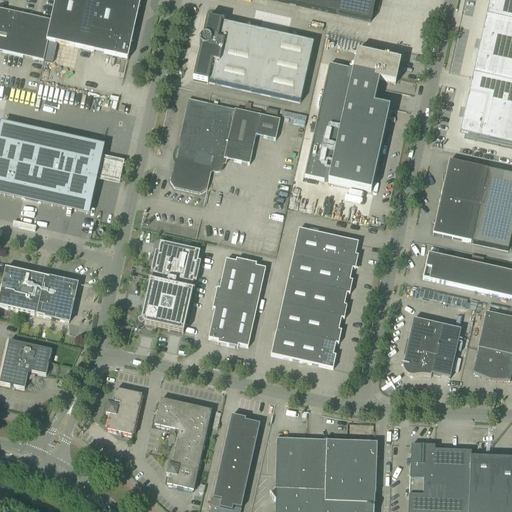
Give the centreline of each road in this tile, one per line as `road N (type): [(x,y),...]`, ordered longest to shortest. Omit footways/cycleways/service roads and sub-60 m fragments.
road 1 (unclassified): [(359,409),(450,0)]
road 2 (unclassified): [(359,409),(97,354)]
road 3 (unclassified): [(117,261),(174,0)]
road 4 (unclassified): [(511,416),(359,409)]
road 5 (unknown): [(401,511),(406,435),(447,429),(454,414)]
